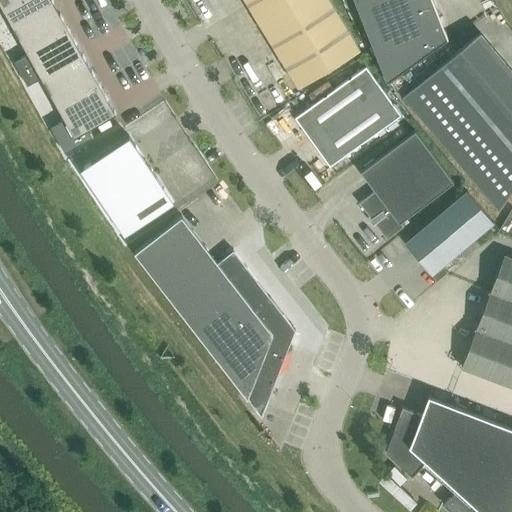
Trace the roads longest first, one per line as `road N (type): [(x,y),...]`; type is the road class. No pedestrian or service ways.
road 1 (unclassified): [(361,511),(333,485),(321,456),(362,326),(359,313),(151,0)]
road 2 (primary): [(175,511),(0,294)]
